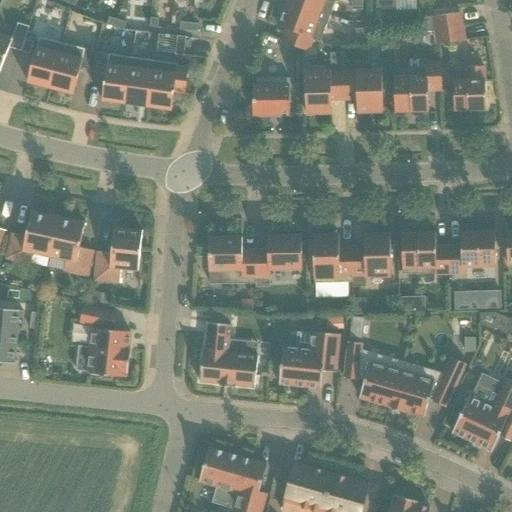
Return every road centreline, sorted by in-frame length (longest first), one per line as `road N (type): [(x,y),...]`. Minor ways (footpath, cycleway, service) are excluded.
road 1 (residential): [(186,408),(376,437),(511,498)]
road 2 (residential): [(189,173),(511,170)]
road 3 (residential): [(189,173),(162,405)]
road 4 (residential): [(0,135),(189,173)]
road 5 (residential): [(189,173),(255,0)]
road 6 (residential): [(162,405),(0,390)]
